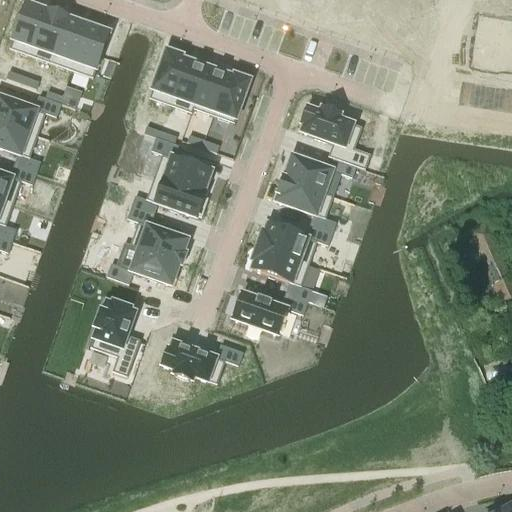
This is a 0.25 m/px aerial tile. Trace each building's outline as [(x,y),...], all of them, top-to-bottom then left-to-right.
[(15,32),(8,52),(30,60),(46,14),(25,6),(21,17),(20,17),(15,32)] [(46,14),(30,60),(50,67),(66,21),(46,14)] [(66,21),(50,67),(70,74),(87,28),(66,21)] [(478,26),(472,66),(493,69),(494,67),(499,30),(478,26)] [(87,28),(70,74),(92,82),(102,52),(103,52),(104,51),(103,50),(108,36),(87,28)] [(511,31),(499,30),(494,67),(511,69),(511,31)] [(165,54),(148,102),(169,109),(186,64),(180,62),(181,59),(165,54)] [(186,64),(169,109),(190,117),(206,71),(186,64)] [(206,71),(190,117),(191,117),(192,112),(212,119),(226,78),(206,71)] [(8,74),(5,82),(20,87),(23,80),(8,74)] [(226,78),(212,119),(233,127),(249,83),(233,78),(232,80),(226,78)] [(23,80),(20,87),(35,92),(38,85),(23,80)] [(46,94),(43,102),(59,107),(61,100),(46,94)] [(0,126),(36,140),(44,117),(55,121),(60,108),(59,107),(43,102),(37,100),(33,113),(0,101),(0,126)] [(61,100),(59,107),(60,108),(74,112),(76,105),(61,100)] [(304,111),(299,127),(303,129),(300,136),(315,141),(315,142),(325,146),(325,145),(332,147),(327,160),(332,162),(355,170),(364,173),(369,158),(353,153),(361,131),(338,123),(339,117),(321,111),(319,116),(304,111)] [(0,152),(17,158),(13,169),(35,177),(39,166),(28,162),(36,140),(0,126),(0,152)] [(145,130),(143,137),(155,141),(158,142),(160,135),(145,130)] [(160,135),(158,142),(173,148),(175,140),(160,135)] [(188,138),(185,146),(200,151),(203,144),(188,138)] [(155,141),(150,155),(161,159),(153,181),(203,199),(204,198),(202,197),(205,190),(206,191),(207,189),(205,189),(210,176),(172,163),(177,149),(173,148),(158,142),(155,141)] [(203,144),(200,151),(215,157),(218,149),(203,144)] [(281,181),(281,182),(332,200),(332,199),(328,198),(335,176),(351,182),(355,170),(332,162),(328,173),(291,160),(290,162),(288,162),(284,174),(285,174),(283,182),(281,181)] [(0,203),(12,207),(20,185),(31,189),(35,177),(13,169),(8,181),(0,177),(0,203)] [(134,199),(129,211),(152,219),(156,208),(195,222),(196,218),(200,220),(206,202),(202,201),(203,199),(153,181),(145,203),(134,199)] [(277,197),(275,205),(312,219),(308,230),(331,238),(335,226),(324,222),(332,200),(281,182),(276,197),(277,197)] [(0,241),(11,245),(15,233),(4,230),(12,207),(0,203),(0,241)] [(129,211),(125,223),(136,227),(128,249),(180,267),(184,257),(181,256),(186,244),(148,230),(152,219),(129,211)] [(487,310),(511,298),(511,287),(484,225),(466,233),(483,270),(471,275),(487,310)] [(261,235),(256,249),(308,268),(316,246),(327,249),(331,238),(308,230),(304,241),(266,228),(264,236),(261,235)] [(0,254),(7,257),(11,245),(0,241),(0,254)] [(110,267),(105,281),(128,289),(132,275),(170,289),(172,281),(174,282),(179,268),(180,268),(180,267),(128,249),(128,250),(137,253),(130,274),(110,267)] [(253,265),(250,273),(288,286),(284,298),(307,306),(311,294),(300,290),(308,268),(256,249),(251,264),(253,265)] [(233,318),(231,323),(247,328),(247,329),(261,334),(261,333),(277,339),(286,313),(302,319),(307,306),(284,298),(279,311),(270,308),(270,307),(257,302),(256,303),(241,297),(239,302),(237,301),(231,317),(233,318)] [(96,333),(89,352),(116,361),(111,375),(126,381),(139,344),(126,339),(134,317),(129,315),(129,312),(111,306),(110,308),(105,307),(102,316),(99,315),(94,332),(96,333)] [(165,352),(160,368),(174,373),(172,379),(191,386),(192,380),(216,388),(224,365),(237,370),(242,357),(219,349),(215,362),(197,355),(187,351),(187,352),(172,346),(169,354),(165,352)]
